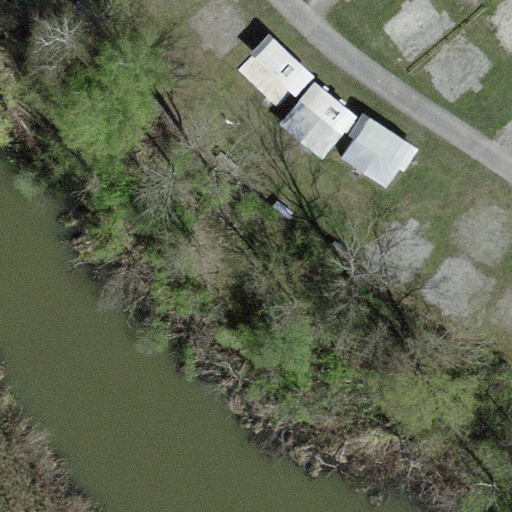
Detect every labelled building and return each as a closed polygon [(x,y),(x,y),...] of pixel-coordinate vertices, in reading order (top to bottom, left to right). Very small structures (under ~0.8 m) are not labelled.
[(448,0),(411,0),(389,18),(419,57),(465,22),(448,0)] [(427,56),(455,95),(502,63),(474,23),(427,56)] [(246,63),(285,101),(321,64),(281,26),(246,63)] [(326,72),(290,114),(331,148),(366,106),(326,72)] [(351,148),(399,178),(426,136),(378,106),(351,148)] [(459,252),(440,290),(476,308),(495,270),(459,252)]
